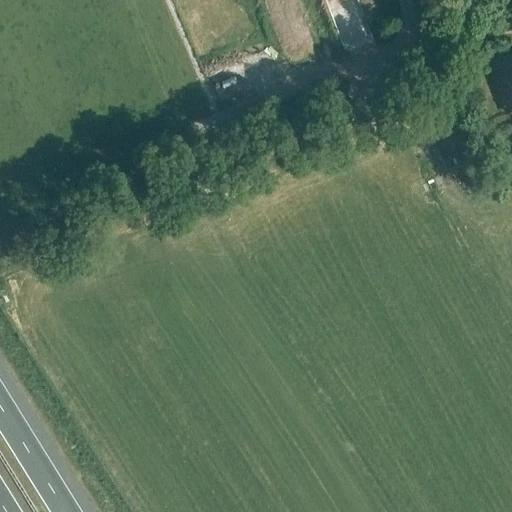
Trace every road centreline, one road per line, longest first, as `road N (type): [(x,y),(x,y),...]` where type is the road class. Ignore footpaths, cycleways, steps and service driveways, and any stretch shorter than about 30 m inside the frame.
road 1 (track): [(415,32),(393,50),(193,130),(206,207)]
road 2 (motorway): [(66,511),(0,405)]
